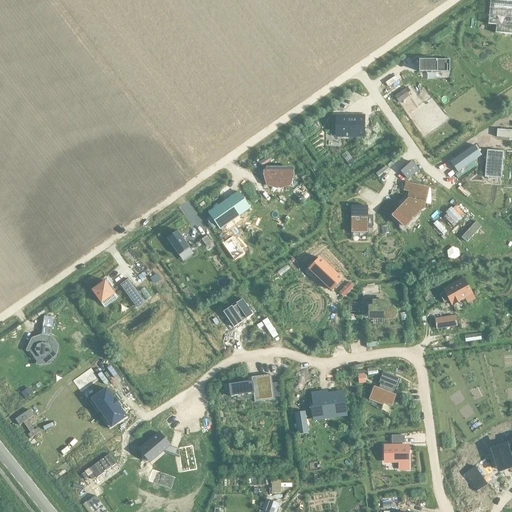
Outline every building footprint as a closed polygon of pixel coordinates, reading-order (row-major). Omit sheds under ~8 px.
[(511,2),(491,0),(488,24),(496,25),(495,33),(511,34),(511,2)] [(419,72),(448,72),(447,60),(419,60),(419,72)] [(387,94),(397,86),(393,80),(383,88),(387,94)] [(400,89),(393,93),(395,98),(402,94),(400,89)] [(401,94),(392,101),(396,107),(406,100),(401,94)] [(343,131),(343,137),(364,137),(364,115),(336,115),(336,131),(343,131)] [(511,130),(497,129),(497,137),(511,138),(511,130)] [(474,145),(450,162),(458,172),(482,156),(474,145)] [(487,150),(485,176),(501,177),(503,152),(487,150)] [(412,162),(401,172),(408,179),(419,170),(412,162)] [(290,169),(267,169),(267,170),(268,170),(267,185),(290,185),(290,170),(290,169)] [(406,182),(404,191),(410,192),(408,199),(393,215),(406,228),(421,212),(425,209),(425,204),(429,188),(406,182)] [(459,198),(469,206),(477,195),(467,187),(459,198)] [(239,193),(209,214),(220,229),(250,208),(239,193)] [(273,205),(263,214),(277,230),(288,220),(273,205)] [(367,207),(352,207),(352,233),(367,233),(367,227),(372,227),(372,216),(367,216),(367,207)] [(257,247),(269,240),(256,217),(243,224),(257,247)] [(167,239),(179,256),(190,248),(178,231),(167,239)] [(208,236),(203,239),(206,244),(211,240),(208,236)] [(449,265),(458,259),(452,249),(443,255),(449,265)] [(121,257),(123,262),(134,257),(132,252),(121,257)] [(320,258),(309,269),(332,291),(342,280),(320,258)] [(285,267),(275,273),(278,278),(288,273),(285,267)] [(149,280),(152,288),(160,285),(156,277),(149,280)] [(440,295),(444,302),(449,300),(452,305),(472,294),(464,279),(444,290),(445,292),(440,295)] [(145,302),(145,303),(128,280),(121,284),(121,283),(120,284),(138,308),(146,303),(145,302)] [(107,281),(94,290),(103,303),(116,294),(107,281)] [(353,287),(349,283),(343,289),(348,293),(353,287)] [(232,306),(223,312),(234,328),(243,322),(241,320),(245,317),(247,319),(253,314),(242,299),(236,303),(237,305),(233,308),(232,306)] [(373,302),(373,318),(393,318),(396,315),(396,310),(393,307),(388,307),(388,302),(373,302)] [(435,319),(437,329),(456,326),(455,316),(435,319)] [(269,344),(275,341),(265,323),(254,329),(258,335),(262,333),(269,344)] [(69,340),(80,357),(89,351),(77,335),(69,340)] [(28,351),(33,351),(33,352),(38,359),(39,360),(38,364),(50,363),(55,356),(57,347),(51,338),(41,337),(33,340),(28,351)] [(11,362),(2,366),(4,370),(13,366),(11,362)] [(90,369),(72,382),(80,393),(98,380),(90,369)] [(381,384),(379,388),(374,386),(369,400),(383,406),(384,404),(392,407),(397,395),(393,394),(395,389),(396,390),(401,378),(383,371),(379,383),(381,384)] [(252,382),(224,385),(225,392),(230,391),(230,397),(254,394),(255,402),(274,400),(271,375),(252,377),(252,382)] [(22,394),(26,400),(33,395),(29,389),(22,394)] [(107,389),(90,401),(98,413),(100,411),(104,416),(102,418),(110,429),(127,417),(119,406),(120,406),(115,399),(114,400),(107,389)] [(322,393),(312,394),(314,407),(312,408),(314,419),(325,417),(325,414),(336,413),(336,415),(346,414),(342,392),(322,395),(322,393)] [(305,412),(295,413),(298,434),(308,433),(305,412)] [(26,445),(41,437),(28,414),(13,421),(26,445)] [(159,433),(140,450),(151,462),(165,450),(167,451),(171,452),(180,456),(179,450),(176,449),(174,448),(172,447),(169,446),(170,446),(159,433)] [(65,453),(71,449),(69,444),(62,448),(65,453)] [(506,446),(493,450),(499,471),(511,466),(511,444),(506,446)] [(386,447),(386,462),(400,462),(400,469),(408,469),(408,447),(386,447)] [(109,454),(85,472),(88,477),(93,473),(96,477),(97,478),(116,464),(109,454)] [(475,467),(465,474),(477,492),(487,485),(475,467)] [(280,481),(272,481),(273,493),(281,493),(280,481)] [(460,501),(460,484),(447,484),(447,501),(460,501)] [(107,511),(96,496),(86,503),(92,511),(107,511)] [(269,501),(264,511),(275,511),(278,505),(269,501)]
